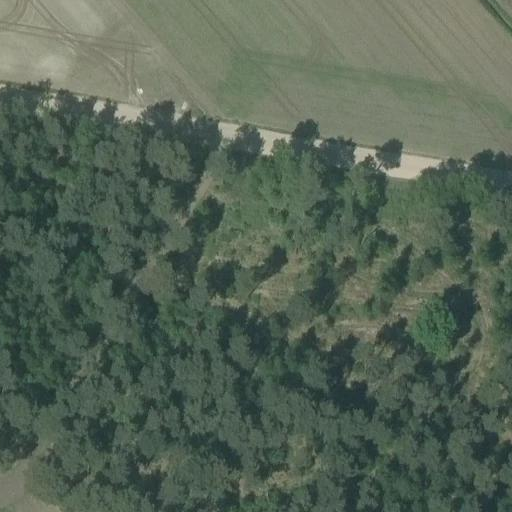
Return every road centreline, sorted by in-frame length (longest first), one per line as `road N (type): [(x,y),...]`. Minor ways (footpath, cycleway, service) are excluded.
road 1 (track): [(0,108),(511,187)]
road 2 (track): [(227,143),(91,353),(18,485)]
